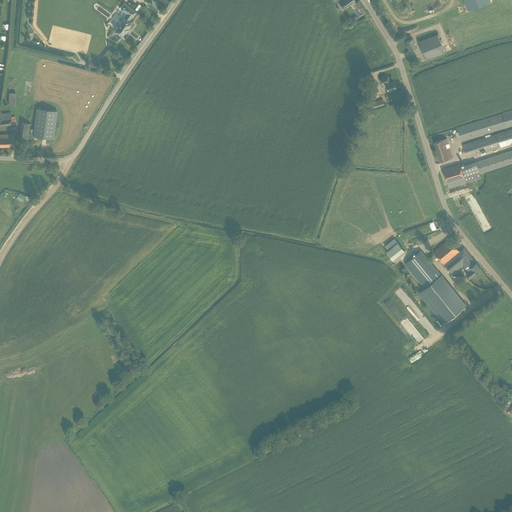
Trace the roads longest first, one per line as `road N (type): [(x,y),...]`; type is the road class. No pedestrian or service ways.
road 1 (tertiary): [(511,296),(451,220),(398,58),(363,0)]
road 2 (unclassified): [(57,160),(75,153),(178,0)]
road 3 (track): [(66,159),(0,258)]
